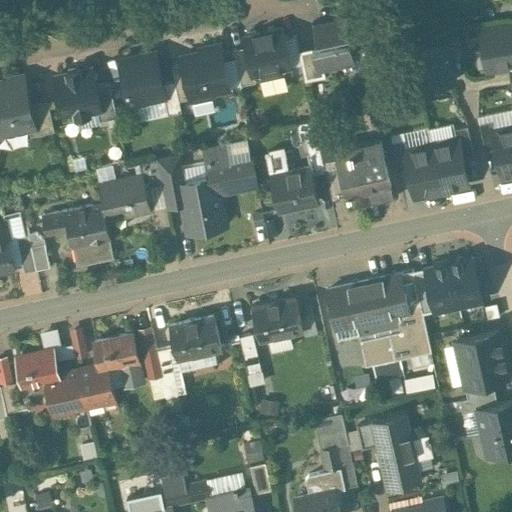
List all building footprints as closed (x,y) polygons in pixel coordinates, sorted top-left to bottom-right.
[(346,14),(313,21),(317,39),(321,39),(322,44),(313,46),(318,69),(325,68),(356,61),(354,54),(365,52),(360,28),(349,30),(346,14)] [(511,25),(481,30),(487,66),(510,63),(511,62),(511,25)] [(282,27),(245,35),(247,45),(253,73),(254,73),(256,73),(261,76),(285,70),(288,66),(291,65),(282,27)] [(458,27),(431,31),(433,43),(448,40),(450,54),(462,52),(458,27)] [(433,43),(415,46),(422,84),(454,79),(450,54),(448,40),(433,43)] [(220,42),(200,46),(201,49),(182,53),(184,61),(191,96),(192,99),(213,94),(213,91),(230,87),(220,42)] [(247,45),(234,48),(242,83),(256,80),(254,73),(253,73),(247,45)] [(313,46),(300,49),(306,78),(326,74),(325,68),(318,69),(313,46)] [(156,50),(120,57),(130,103),(165,95),(166,95),(163,81),(156,50)] [(191,96),(184,61),(172,63),(175,79),(180,99),(191,96)] [(93,65),(80,68),(80,67),(68,70),(68,71),(55,73),(64,116),(77,113),(77,114),(90,112),(90,110),(98,108),(102,107),(97,83),(93,65)] [(24,72),(5,76),(6,78),(0,79),(0,120),(2,132),(30,126),(36,125),(31,102),(24,72)] [(175,79),(163,81),(166,95),(165,95),(168,113),(182,110),(180,99),(175,79)] [(110,80),(97,83),(102,107),(98,108),(100,119),(117,115),(110,80)] [(48,98),(31,102),(36,125),(30,126),(31,134),(55,129),(48,98)] [(493,119),(480,122),(486,149),(497,147),(494,130),(495,129),(493,119)] [(468,124),(455,127),(457,138),(458,137),(462,154),(474,152),(468,124)] [(511,125),(495,129),(494,130),(497,147),(503,175),(511,173),(511,125)] [(317,126),(305,129),(310,151),(321,149),(317,126)] [(381,135),(350,143),(352,149),(351,150),(351,153),(340,155),(338,146),(337,146),(338,155),(347,194),(350,206),(394,195),(381,135)] [(457,138),(432,143),(443,191),(449,189),(448,187),(468,183),(462,154),(458,137),(457,138)] [(405,138),(392,141),(398,169),(410,166),(406,149),(407,149),(405,138)] [(224,143),(206,147),(209,160),(227,156),(224,143)] [(407,149),(406,149),(410,166),(416,194),(436,190),(436,192),(443,191),(432,143),(407,149)] [(209,160),(211,175),(215,192),(219,191),(258,184),(251,152),(227,156),(209,160)] [(179,153),(156,158),(162,181),(161,181),(166,205),(184,202),(180,181),(184,181),(179,153)] [(338,155),(324,158),(332,197),(347,194),(338,155)] [(156,158),(140,161),(142,172),(145,172),(148,184),(161,181),(162,181),(156,158)] [(311,164),(289,169),(288,167),(271,170),(279,208),(318,199),(311,164)] [(142,172),(100,182),(104,201),(73,207),(66,209),(70,226),(73,244),(111,236),(107,217),(153,207),(148,184),(145,172),(142,172)] [(184,181),(180,181),(184,202),(189,229),(204,226),(209,229),(219,227),(222,222),(225,222),(219,191),(215,192),(211,175),(184,181)] [(55,211),(43,214),(46,231),(70,226),(66,209),(73,207),(70,192),(51,196),(55,211)] [(10,214),(12,234),(25,232),(23,213),(10,214)] [(5,219),(0,219),(0,269),(16,266),(5,219)] [(29,233),(18,235),(25,271),(37,268),(32,244),(29,233)] [(45,241),(32,244),(37,268),(50,265),(45,241)] [(473,256),(450,261),(459,304),(482,299),(473,256)] [(450,261),(414,269),(423,312),(459,304),(450,261)] [(414,269),(363,280),(372,317),(375,330),(399,325),(400,329),(389,331),(395,358),(431,350),(423,312),(414,269)] [(372,317),(363,280),(327,288),(335,325),(372,317)] [(296,294),(253,304),(260,337),(303,328),(296,294)] [(214,312),(170,322),(178,355),(221,346),(214,312)] [(81,325),(71,327),(77,355),(88,353),(81,325)] [(498,330),(455,339),(461,362),(503,353),(498,330)] [(132,331),(95,339),(100,362),(101,366),(109,365),(121,362),(138,358),(132,331)] [(253,331),(239,334),(248,372),(261,369),(253,331)] [(365,353),(362,341),(353,343),(356,359),(359,358),(358,354),(365,353)] [(353,343),(328,349),(333,371),(358,366),(356,359),(353,343)] [(155,344),(143,347),(149,374),(151,374),(161,371),(156,348),(155,344)] [(168,345),(156,348),(161,371),(163,379),(166,395),(178,392),(168,345)] [(55,347),(16,355),(21,379),(13,380),(19,407),(52,399),(47,378),(61,376),(58,361),(55,347)] [(0,375),(1,381),(14,378),(9,353),(0,354),(0,375)] [(508,376),(503,353),(461,362),(465,385),(493,379),(508,376)] [(138,358),(121,362),(125,379),(126,383),(143,379),(139,358),(138,358)] [(79,367),(64,370),(66,361),(66,360),(58,361),(61,376),(47,378),(52,399),(56,420),(74,416),(73,408),(87,405),(79,367)] [(100,362),(79,367),(87,405),(103,401),(105,409),(119,406),(109,365),(101,366),(100,362)] [(409,390),(438,384),(435,369),(406,376),(409,390)] [(161,371),(151,374),(153,382),(163,379),(161,371)] [(493,379),(465,385),(468,397),(495,391),(493,379)] [(13,380),(1,383),(6,409),(7,409),(19,407),(13,380)] [(1,383),(0,383),(0,415),(8,414),(7,409),(6,409),(1,383)] [(495,391),(468,397),(460,399),(463,411),(477,408),(477,407),(498,403),(495,391)] [(511,399),(498,403),(477,407),(477,408),(482,430),(511,423),(511,399)] [(405,412),(373,419),(378,441),(379,441),(379,442),(389,486),(420,479),(415,457),(411,439),(405,412)] [(343,415),(315,421),(326,469),(341,466),(345,486),(358,484),(350,448),(347,432),(343,415)] [(373,419),(358,423),(360,430),(363,445),(363,446),(379,442),(379,441),(378,441),(373,419)] [(511,423),(482,430),(487,454),(511,448),(511,423)] [(360,430),(347,432),(350,448),(363,445),(360,430)] [(429,435),(411,439),(415,457),(433,453),(429,435)] [(271,488),(266,461),(250,465),(256,491),(271,488)] [(341,466),(326,469),(309,473),(306,477),(310,493),(335,488),(335,489),(345,487),(345,486),(341,466)] [(207,478),(186,483),(190,499),(209,495),(209,494),(210,494),(207,478)] [(186,483),(165,488),(168,504),(190,499),(186,483)] [(210,494),(209,494),(209,495),(212,511),(253,511),(248,486),(210,494)] [(310,493),(296,496),(299,511),(339,511),(335,489),(335,488),(310,493)] [(52,491),(37,492),(38,504),(53,503),(52,491)]
